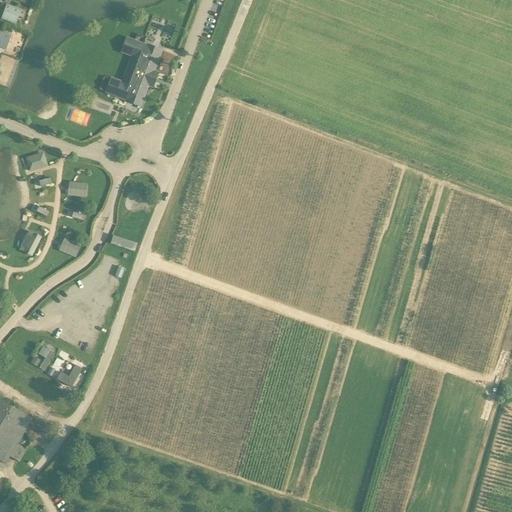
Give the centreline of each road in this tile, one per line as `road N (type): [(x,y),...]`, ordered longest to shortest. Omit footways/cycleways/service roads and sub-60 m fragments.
road 1 (unclassified): [(0,511),(37,473),(100,372),(246,0)]
road 2 (track): [(140,257),(494,385)]
